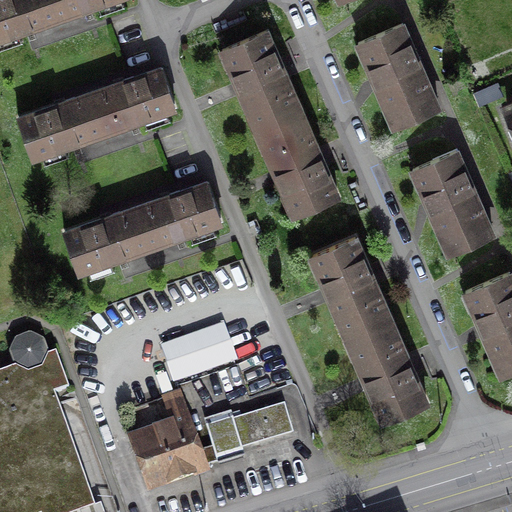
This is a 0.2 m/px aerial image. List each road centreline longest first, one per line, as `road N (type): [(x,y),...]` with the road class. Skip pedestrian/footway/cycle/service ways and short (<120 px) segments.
road 1 (residential): [(491,471),(289,0)]
road 2 (secondary): [(354,511),(491,471)]
